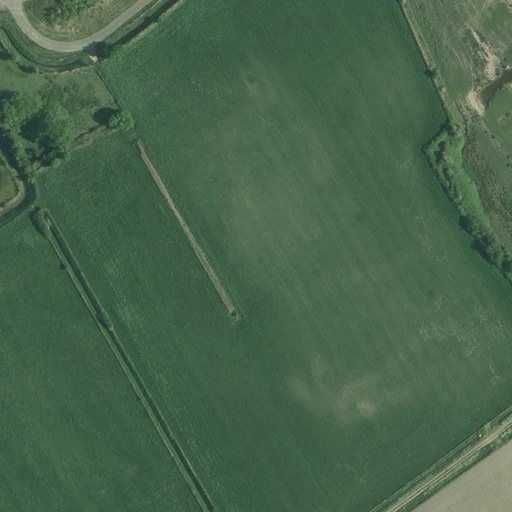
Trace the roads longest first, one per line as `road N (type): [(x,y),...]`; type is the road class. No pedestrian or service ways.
road 1 (unclassified): [(11,0),(44,43),(69,48),(87,44),(146,0)]
road 2 (track): [(396,511),(511,425)]
